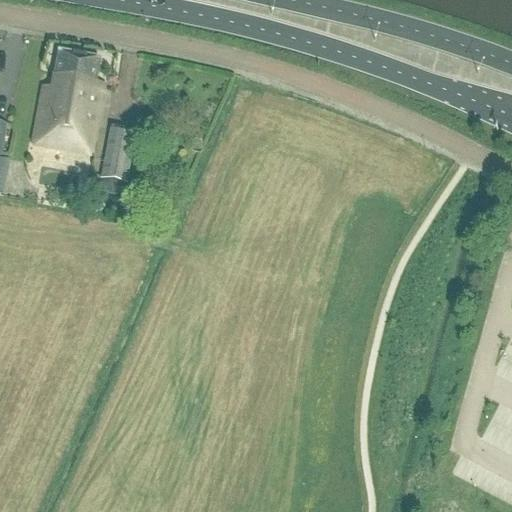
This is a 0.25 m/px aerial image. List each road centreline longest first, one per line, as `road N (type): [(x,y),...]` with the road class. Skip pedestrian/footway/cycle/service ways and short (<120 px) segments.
road 1 (unclassified): [(0,13),(253,62),(315,82),(511,173)]
road 2 (secondary): [(79,0),(275,36),(511,117)]
road 3 (secondary): [(511,65),(285,0)]
